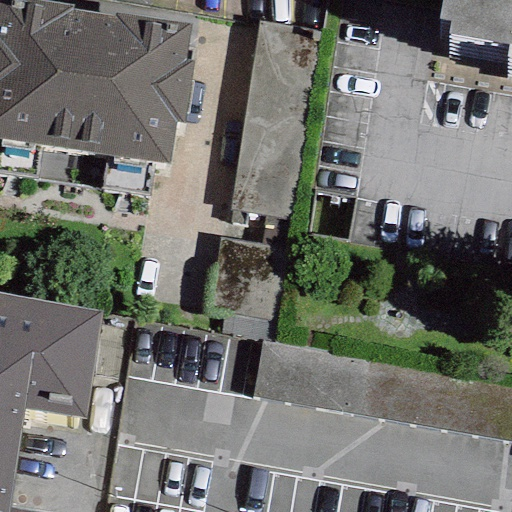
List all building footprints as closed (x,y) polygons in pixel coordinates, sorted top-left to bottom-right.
[(0,0),(0,130),(170,156),(176,115),(183,116),(193,53),(184,52),(190,13),(116,2),(116,4),(87,0),(0,0)] [(511,0),(456,0),(456,4),(443,2),(436,41),(449,43),(446,59),(507,70),(505,77),(511,78),(511,0)] [(321,29),(256,19),(226,206),(291,217),(321,29)] [(0,283),(0,444),(69,456),(77,404),(84,405),(101,300),(0,283)] [(511,373),(265,336),(256,393),(511,431),(511,373)] [(61,504),(69,456),(0,444),(0,511),(68,511),(70,505),(61,504)]
